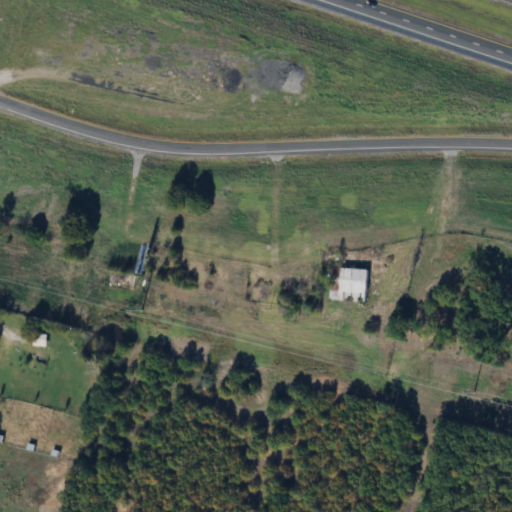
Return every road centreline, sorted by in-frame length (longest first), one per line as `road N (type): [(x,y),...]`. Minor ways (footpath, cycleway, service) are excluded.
road 1 (trunk): [(0,103),(139,145),(511,145)]
road 2 (trunk): [(345,0),(511,55)]
